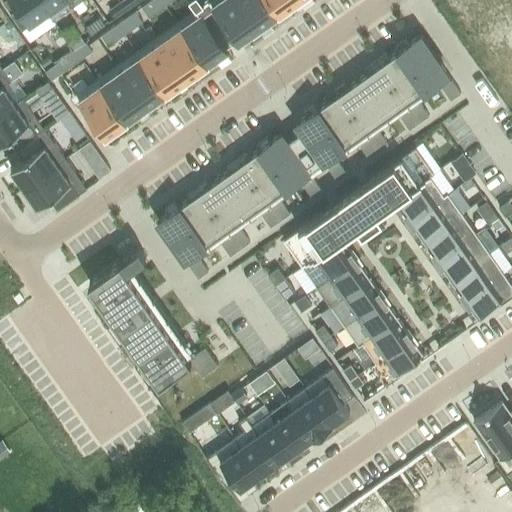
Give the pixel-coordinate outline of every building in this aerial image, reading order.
[(12,0),(4,0),(1,2),(9,13),(17,7),(12,0)] [(12,0),(17,7),(9,13),(21,30),(48,11),(39,0),(12,0)] [(66,0),(39,0),(48,11),(53,19),(71,7),(66,0)] [(134,0),(120,0),(120,1),(126,9),(136,2),(134,0)] [(149,17),(157,11),(149,0),(141,6),(149,17)] [(149,0),(157,11),(166,5),(162,0),(149,0)] [(217,0),(211,4),(238,42),(279,13),(279,14),(298,0),(217,0)] [(108,9),(114,17),(126,9),(120,1),(108,9)] [(78,98),(105,136),(127,121),(126,120),(166,92),(166,93),(208,63),(228,48),(202,11),(181,25),(139,54),(140,55),(100,83),(100,82),(78,98)] [(126,17),(133,27),(142,21),(135,11),(126,17)] [(98,17),(85,26),(91,34),(97,30),(104,25),(98,17)] [(125,33),(133,27),(126,17),(118,23),(125,33)] [(125,33),(118,23),(109,29),(116,39),(125,33)] [(108,45),(116,39),(109,29),(101,35),(108,45)] [(69,40),(75,49),(75,48),(85,42),(79,33),(69,40)] [(281,132),(157,219),(184,258),(186,257),(205,244),(207,242),(225,229),(227,228),(246,215),(247,214),(266,201),(267,200),(286,186),(288,185),(306,172),(308,171),(323,160),(325,159),(344,146),(345,145),(364,132),(365,130),(384,117),(386,116),(404,103),(406,102),(425,89),(426,87),(446,74),(447,73),(420,34),(296,122),(301,129),(286,140),(281,132)] [(75,48),(81,57),(92,50),(85,41),(84,42),(75,48)] [(71,64),(81,57),(75,48),(74,49),(65,56),(71,64)] [(71,64),(65,56),(55,63),(61,71),(71,64)] [(0,113),(23,98),(23,97),(15,102),(3,86),(23,72),(14,59),(2,68),(0,69),(0,113)] [(51,78),(61,71),(55,63),(45,70),(51,78)] [(451,79),(441,86),(446,92),(455,85),(451,79)] [(38,87),(59,117),(59,116),(69,110),(48,80),(38,87)] [(455,85),(446,92),(450,99),(460,92),(455,85)] [(0,141),(7,137),(15,148),(44,127),(23,98),(0,113),(0,141)] [(419,101),(409,108),(414,115),(424,108),(419,101)] [(409,108),(399,115),(404,121),(414,115),(409,108)] [(424,108),(414,115),(418,121),(428,114),(424,108)] [(69,110),(59,116),(66,126),(75,119),(69,110)] [(414,115),(404,121),(409,128),(418,121),(414,115)] [(24,186),(65,157),(44,127),(15,148),(22,159),(10,167),(24,186)] [(378,130),(369,137),(373,143),(383,136),(378,130)] [(383,136),(373,143),(378,150),(388,143),(383,136)] [(369,137),(359,143),(363,150),(373,143),(369,137)] [(373,143),(363,150),(368,157),(378,150),(373,143)] [(369,178),(359,185),(366,194),(372,203),(378,212),(388,205),(394,200),(394,199),(429,174),(430,175),(434,172),(433,170),(429,173),(412,150),(416,147),(415,146),(369,178)] [(461,153),(451,160),(458,170),(468,163),(461,153)] [(37,205),(49,196),(57,208),(86,187),(65,157),(24,186),(37,205)] [(337,159),(327,166),(331,173),(341,166),(337,159)] [(341,166),(331,173),(336,179),(346,172),(341,166)] [(429,174),(394,199),(394,200),(408,219),(407,220),(448,192),(447,191),(453,187),(440,168),(434,172),(430,175),(429,174)] [(312,176),(302,183),(307,190),(317,183),(312,176)] [(317,183),(307,190),(312,196),(322,189),(317,183)] [(359,185),(349,192),(355,201),(366,194),(359,185)] [(349,192),(339,199),(345,208),(355,201),(349,192)] [(448,192),(407,220),(408,221),(409,220),(422,239),(421,240),(462,212),(448,192)] [(366,194),(355,201),(362,210),(372,203),(366,194)] [(280,199),(270,206),(275,212),(285,205),(280,199)] [(330,206),(283,239),(284,240),(288,237),(305,260),(301,263),(301,264),(341,237),(348,232),(358,226),(352,217),(345,208),(339,199),(330,206)] [(511,204),(508,199),(498,206),(505,216),(511,210),(511,204)] [(486,200),(476,207),(488,223),(490,221),(497,216),(486,200)] [(355,201),(345,208),(352,217),(362,210),(355,201)] [(372,203),(362,210),(368,219),(378,212),(372,203)] [(285,205),(275,212),(280,219),(290,212),(285,205)] [(270,206),(261,213),(265,219),(275,212),(270,206)] [(362,210),(352,217),(358,226),(368,219),(362,210)] [(275,212),(265,219),(270,226),(280,219),(275,212)] [(368,219),(358,226),(360,229),(359,230),(360,231),(361,230),(365,236),(385,222),(381,216),(382,216),(382,214),(381,215),(378,212),(368,219)] [(462,212),(421,240),(421,241),(423,240),(436,259),(435,259),(435,260),(475,231),(462,212)] [(496,228),(503,223),(500,219),(497,216),(490,221),(491,222),(496,228)] [(240,227),(230,234),(235,241),(244,234),(240,227)] [(475,231),(435,260),(436,260),(450,278),(448,279),(449,280),(489,251),(475,231)] [(230,234),(220,241),(225,248),(235,241),(230,234)] [(244,234),(235,241),(239,248),(249,241),(244,234)] [(341,237),(301,264),(316,285),(356,256),(355,256),(341,237)] [(235,241),(225,248),(230,255),(239,248),(235,241)] [(489,251),(449,280),(450,279),(463,298),(462,299),(463,299),(503,271),(489,251)] [(356,256),(316,285),(330,305),(370,276),(370,275),(369,276),(356,258),(357,257),(356,256)] [(198,257),(188,264),(193,270),(203,264),(198,257)] [(120,260),(88,282),(103,303),(117,322),(131,342),(145,362),(159,382),(191,360),(189,357),(177,340),(182,336),(182,335),(181,334),(176,338),(163,320),(169,316),(168,316),(167,315),(162,319),(149,301),(155,297),(154,296),(154,295),(148,299),(135,281),(141,277),(140,276),(140,275),(134,280),(127,270),(120,260)] [(203,264),(193,270),(198,277),(207,270),(203,264)] [(284,277),(278,267),(268,274),(275,284),(284,277)] [(511,283),(503,271),(463,299),(463,300),(464,299),(475,315),(479,312),(482,317),(511,295),(511,283)] [(370,276),(330,305),(344,324),(384,296),(384,295),(383,296),(370,277),(371,277),(370,276)] [(285,277),(275,284),(284,297),(294,290),(285,277)] [(23,299),(18,292),(12,297),(17,303),(23,299)] [(304,294),(294,301),(301,310),(311,303),(304,294)] [(384,296),(344,324),(358,344),(398,315),(397,315),(384,297),(385,296),(384,296)] [(398,315),(358,344),(358,345),(362,342),(375,360),(371,363),(372,364),(412,335),(410,335),(397,317),(398,316),(398,315)] [(323,324),(315,330),(322,340),(330,334),(323,324)] [(337,344),(330,334),(322,340),(329,350),(337,344)] [(412,335),(372,364),(386,384),(422,359),(419,354),(422,352),(411,336),(412,336),(412,335)] [(312,337),(297,347),(304,357),(319,346),(312,337)] [(191,360),(202,375),(217,364),(204,346),(189,357),(191,360)] [(284,357),(274,363),(279,370),(289,364),(284,357)] [(350,363),(342,369),(350,379),(357,374),(350,363)] [(333,366),(305,386),(332,424),(332,423),(349,410),(343,401),(353,394),(333,366)] [(357,374),(350,379),(356,387),(363,382),(357,374)] [(0,379),(0,499),(5,507),(62,467),(0,379)] [(305,386),(287,398),(314,437),(332,424),(305,386)] [(242,387),(232,393),(237,401),(247,394),(242,387)] [(227,389),(210,401),(217,412),(235,400),(227,389)] [(287,398),(269,411),(295,448),(312,436),(313,437),(314,437),(287,398)] [(501,399),(473,418),(501,458),(511,449),(511,413),(511,414),(501,399)] [(210,401),(181,421),(189,430),(216,411),(210,401)] [(246,415),(278,461),(295,448),(269,411),(252,423),(246,415)] [(244,428),(234,436),(260,473),(278,461),(246,415),(238,420),(244,428)] [(234,436),(206,455),(226,484),(234,478),(240,487),(260,473),(234,436)] [(420,511),(425,511),(461,487),(426,438),(387,466),(420,511)] [(388,511),(369,475),(330,495),(339,511),(388,511)] [(130,501),(136,511),(142,511),(149,508),(139,494),(130,501)]
